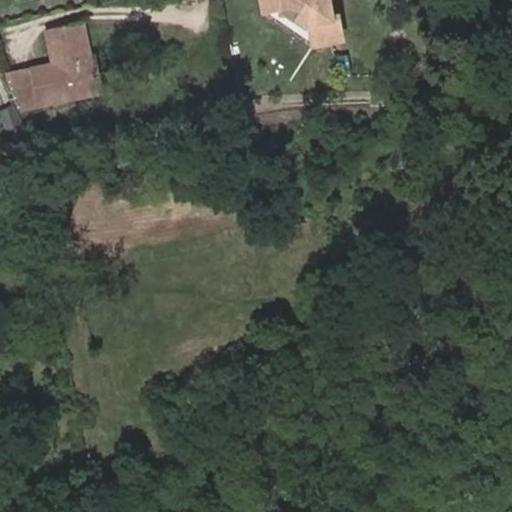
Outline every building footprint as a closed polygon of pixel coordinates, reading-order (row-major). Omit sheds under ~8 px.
[(336,44),(334,22),(329,22),(326,0),(263,0),(264,10),(285,8),(307,26),(309,47),(336,44)] [(84,75),(100,72),(96,53),(90,54),(82,20),(46,28),(53,61),(29,67),(5,72),(18,108),(37,103),(88,92),(84,75)] [(104,89),(100,72),(84,75),(88,92),(104,89)] [(23,137),(12,104),(0,109),(0,112),(7,132),(23,137)] [(0,135),(0,150),(16,157),(22,144),(0,135)] [(13,511),(21,506),(12,495),(1,503),(7,511),(13,511)]
